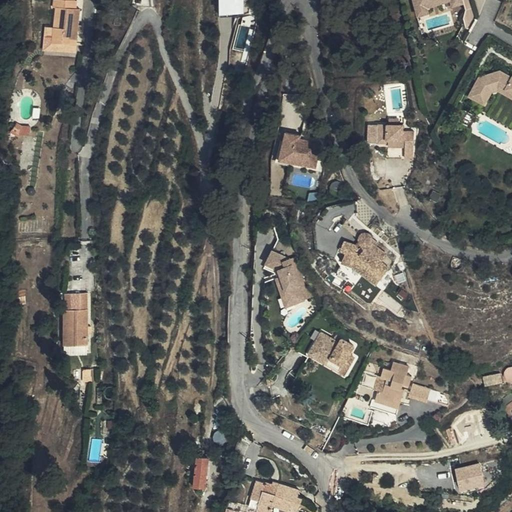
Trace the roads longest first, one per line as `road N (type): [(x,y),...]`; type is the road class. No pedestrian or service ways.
road 1 (residential): [(289,0),(272,21),(259,85),(247,348),(257,416),(334,485),(332,511)]
road 2 (residential): [(511,254),(439,243),(371,200),(327,108),(316,0)]
